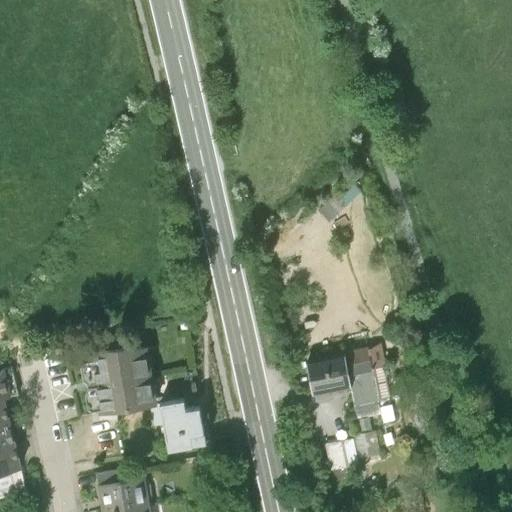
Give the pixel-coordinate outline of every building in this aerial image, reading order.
[(359,186),(350,177),(333,192),(342,202),(359,186)] [(378,338),(367,341),(369,349),(380,346),(378,338)] [(367,341),(304,355),(312,392),(351,383),(354,401),(380,396),(369,349),(367,341)] [(148,345),(91,354),(101,414),(158,404),(148,345)] [(0,422),(10,420),(4,396),(18,392),(12,370),(5,372),(4,367),(0,371),(0,422)] [(354,401),(357,416),(369,414),(383,411),(380,396),(354,401)] [(185,397),(160,402),(161,407),(165,427),(170,449),(207,441),(199,405),(187,407),(185,397)] [(156,429),(165,427),(161,407),(151,409),(156,429)] [(357,416),(360,430),(371,428),(369,414),(357,416)] [(10,420),(0,422),(0,448),(16,445),(10,420)] [(353,431),(354,435),(357,456),(381,452),(377,427),(371,428),(360,430),(353,431)] [(354,435),(325,440),(330,466),(335,465),(358,462),(357,456),(354,435)] [(16,445),(0,448),(0,499),(28,492),(16,445)] [(213,453),(195,456),(199,478),(217,475),(213,453)] [(358,462),(335,465),(337,478),(360,474),(358,462)] [(95,474),(98,487),(120,483),(117,470),(95,474)] [(343,506),(342,496),(333,497),(328,478),(319,480),(325,508),(343,506)] [(120,483),(98,487),(101,511),(112,511),(150,505),(146,479),(120,483)]
